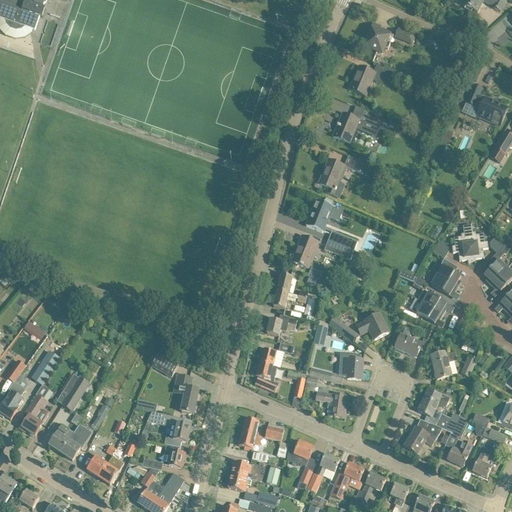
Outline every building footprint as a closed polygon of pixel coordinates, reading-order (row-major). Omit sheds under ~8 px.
[(2,0),(1,3),(0,3),(0,18),(6,21),(7,25),(10,29),(16,31),(21,30),(25,27),(35,31),(40,18),(42,18),(45,9),(43,8),(45,3),(46,3),(46,0),(2,0)] [(464,0),(461,6),(477,13),(483,1),(493,7),(492,9),(500,13),(506,1),(505,0),(504,0),(464,0)] [(374,25),(364,48),(382,55),(384,49),(388,51),(390,45),(387,43),(390,35),(381,31),(382,28),(374,25)] [(415,37),(399,30),(396,38),(412,44),(415,37)] [(449,56),(452,50),(441,45),(438,52),(449,56)] [(359,68),(349,91),(366,98),(376,75),(359,68)] [(381,77),(394,82),(398,73),(385,68),(381,77)] [(507,110),(493,103),(493,102),(486,99),(485,100),(479,97),(482,90),(474,87),(462,115),(476,121),(477,118),(500,127),(507,110)] [(369,113),(365,124),(395,136),(400,125),(369,113)] [(343,115),(333,138),(350,145),(359,122),(343,115)] [(442,141),(440,149),(445,151),(448,143),(452,133),(447,130),(442,141)] [(511,138),(505,134),(495,150),(490,159),(500,165),(505,157),(511,145),(511,138)] [(431,148),(428,157),(435,159),(438,150),(431,148)] [(354,172),(367,177),(371,167),(358,161),(354,172)] [(324,172),(319,185),(329,189),(327,194),(339,199),(345,186),(338,183),(345,168),(329,162),(328,164),(329,165),(326,173),(324,172)] [(343,212),(317,201),(313,212),(314,212),(308,227),(307,227),(322,234),(328,219),(338,223),(343,212)] [(485,243),(484,235),(476,236),(476,234),(473,234),(473,231),(464,232),(464,235),(461,235),(462,238),(454,239),(455,247),(452,248),(453,254),(459,254),(460,263),(468,261),(468,259),(475,258),(476,260),(484,259),(483,250),(488,250),(487,243),(485,243)] [(354,252),(358,243),(332,233),(329,241),(354,252)] [(303,268),(303,267),(308,269),(318,244),(302,238),(300,245),(301,245),(294,263),(293,262),(292,263),(301,267),(303,268)] [(350,261),(354,252),(329,241),(325,251),(350,261)] [(439,242),(436,248),(447,255),(449,253),(449,248),(439,242)] [(488,280),(486,282),(490,287),(507,270),(499,261),(505,254),(506,255),(510,251),(505,246),(497,254),(485,266),(489,271),(484,277),(488,280)] [(437,276),(458,289),(461,283),(459,281),(461,277),(453,272),(456,267),(444,260),(441,266),(443,267),(437,276)] [(490,287),(495,291),(497,289),(501,293),(511,281),(511,274),(507,270),(490,287)] [(282,276),(278,292),(288,295),(292,279),(282,276)] [(454,294),(458,289),(437,276),(431,287),(449,297),(452,293),(454,294)] [(416,281),(423,286),(427,288),(429,284),(418,277),(416,281)] [(420,291),(423,286),(416,281),(413,286),(420,291)] [(98,299),(108,302),(111,294),(101,291),(98,299)] [(278,292),(274,308),(285,311),(288,295),(278,292)] [(507,315),(511,309),(511,292),(501,304),(504,308),(502,310),(507,315)] [(423,304),(443,317),(447,311),(444,309),(447,305),(429,294),(423,304)] [(308,300),(307,312),(314,313),(315,301),(308,300)] [(443,317),(423,304),(417,314),(435,325),(437,321),(440,322),(443,317)] [(267,335),(277,337),(279,338),(280,332),(286,333),(286,331),(294,333),(297,320),(280,316),(279,322),(271,320),(267,335)] [(357,329),(358,330),(361,336),(370,331),(375,341),(389,334),(380,316),(366,323),(367,324),(357,329)] [(334,319),(328,326),(354,345),(359,337),(334,319)] [(29,322),(24,330),(40,341),(45,334),(29,322)] [(319,327),(316,339),(325,341),(328,329),(319,327)] [(401,336),(399,341),(395,350),(416,359),(422,345),(409,339),(412,332),(406,329),(402,337),(401,336)] [(425,338),(432,341),(436,332),(428,329),(425,338)] [(8,336),(10,333),(8,331),(5,334),(6,334),(2,338),(4,340),(8,336)] [(295,348),(281,345),(279,353),(293,356),(295,348)] [(263,350),(260,364),(277,369),(273,368),(277,352),(269,350),(269,352),(263,350)] [(60,360),(49,353),(32,380),(42,387),(60,360)] [(446,353),(441,355),(431,357),(437,381),(453,377),(449,364),(457,362),(455,354),(447,356),(446,353)] [(340,355),(338,377),(347,379),(347,380),(352,380),(362,381),(363,361),(360,361),(360,357),(340,355)] [(152,371),(172,382),(180,368),(161,357),(152,371)] [(477,362),(468,359),(460,375),(469,379),(477,362)] [(26,367),(18,362),(6,379),(14,384),(26,367)] [(301,363),(299,371),(306,372),(308,365),(301,363)] [(277,369),(260,364),(256,378),(259,378),(256,386),(275,394),(278,385),(273,384),(277,369)] [(308,377),(309,378),(318,379),(321,380),(330,383),(332,375),(311,369),(309,373),(308,373),(307,377),(309,377),(308,377)] [(301,400),(306,376),(289,372),(287,379),(298,382),(294,399),(301,400)] [(69,395),(80,379),(73,375),(63,391),(69,395)] [(177,376),(175,384),(172,395),(183,397),(182,402),(184,402),(181,413),(194,416),(199,391),(189,389),(191,379),(177,376)] [(307,379),(305,391),(313,393),(314,390),(316,390),(316,389),(318,379),(309,378),(309,379),(307,379)] [(80,379),(69,395),(62,407),(72,414),(89,385),(80,379)] [(14,384),(9,392),(11,394),(6,402),(0,410),(0,414),(11,421),(24,401),(20,398),(25,391),(14,384)] [(418,413),(427,417),(432,419),(438,406),(446,410),(451,400),(437,393),(436,395),(428,392),(418,413)] [(317,394),(316,403),(332,405),(330,417),(335,418),(334,419),(336,419),(336,418),(343,419),(347,398),(334,396),(333,396),(317,394)] [(43,425),(50,414),(43,410),(48,403),(37,396),(25,414),(30,417),(22,429),(35,437),(43,425)] [(457,412),(463,415),(470,399),(464,396),(457,412)] [(155,413),(157,404),(139,400),(137,409),(155,413)] [(511,429),(511,405),(511,406),(506,403),(498,424),(503,426),(511,429)] [(105,418),(110,410),(109,410),(104,407),(103,406),(97,418),(93,425),(98,429),(105,418)] [(77,414),(72,423),(79,427),(84,418),(77,414)] [(187,444),(191,429),(184,427),(185,420),(152,414),(148,423),(171,429),(169,439),(165,438),(164,445),(167,446),(180,449),(182,443),(187,444)] [(446,432),(445,432),(452,436),(452,434),(454,435),(461,419),(453,415),(451,420),(446,432)] [(486,430),(490,421),(476,415),(472,423),(486,430)] [(451,420),(442,416),(436,427),(442,430),(446,432),(451,420)] [(246,420),(242,433),(256,437),(260,421),(252,419),(252,421),(246,420)] [(454,435),(452,434),(452,436),(461,440),(469,423),(461,419),(454,435)] [(119,422),(114,433),(121,436),(125,425),(119,422)] [(432,447),(442,431),(442,430),(436,427),(431,425),(426,434),(425,434),(416,428),(405,447),(411,452),(413,453),(417,455),(425,442),(432,447)] [(49,447),(62,455),(70,442),(65,439),(69,432),(62,427),(58,434),(49,447)] [(265,439),(281,443),(284,431),(268,427),(265,439)] [(506,439),(491,432),(488,439),(503,446),(506,439)] [(256,437),(242,433),(239,447),(245,448),(244,451),(252,453),(253,446),(259,447),(261,438),(256,437)] [(70,442),(62,455),(73,462),(81,450),(81,449),(85,442),(79,438),(74,445),(70,442)] [(453,451),(448,461),(463,468),(473,447),(463,442),(458,453),(453,451)] [(124,456),(131,459),(136,447),(129,444),(124,456)] [(277,458),(285,460),(288,445),(280,444),(277,458)] [(309,462),(314,450),(300,444),(295,456),(288,453),(287,462),(301,468),(302,466),(306,468),(308,462),(309,462)] [(163,464),(162,466),(168,467),(172,468),(182,470),(185,456),(179,455),(180,449),(167,446),(165,455),(163,464)] [(111,447),(106,454),(113,459),(118,452),(117,451),(113,448),(111,447)] [(108,466),(99,479),(110,486),(116,478),(119,473),(113,469),(123,454),(118,452),(113,459),(108,466)] [(252,460),(260,462),(260,463),(267,464),(269,457),(254,454),(252,460)] [(478,461),(477,464),(472,473),(487,480),(492,468),(485,465),(489,458),(482,454),(478,461)] [(315,475),(308,491),(315,494),(326,470),(335,474),(340,461),(326,455),(320,468),(317,476),(315,475)] [(93,463),(87,471),(99,479),(108,466),(96,458),(93,463)] [(150,470),(159,472),(161,472),(163,464),(144,460),(142,468),(150,470)] [(235,463),(232,476),(247,480),(248,475),(250,475),(252,467),(235,463)] [(359,483),(360,481),(364,472),(349,465),(344,476),(340,475),(330,496),(342,501),(349,487),(352,480),(359,483)] [(127,472),(137,479),(140,475),(130,468),(127,472)] [(266,484),(276,487),(280,472),(270,469),(266,484)] [(155,479),(159,472),(150,470),(141,485),(148,489),(138,504),(149,511),(150,511),(165,490),(153,482),(156,479),(155,479)] [(297,489),(305,492),(313,473),(305,470),(297,489)] [(362,493),(359,491),(355,500),(367,505),(373,489),(381,493),(386,482),(371,475),(362,493)] [(251,487),(252,481),(247,480),(232,476),(228,489),(245,494),(247,486),(251,487)] [(0,477),(0,502),(4,506),(10,497),(12,494),(17,486),(4,477),(3,479),(0,477)] [(165,490),(150,511),(165,511),(169,508),(168,507),(170,503),(171,503),(181,488),(171,481),(165,490)] [(390,497),(396,499),(393,506),(395,506),(392,511),(406,511),(408,507),(403,505),(409,492),(395,486),(390,497)] [(27,492),(21,500),(20,502),(33,510),(39,500),(27,492)] [(257,503),(276,508),(279,498),(259,493),(257,503)] [(416,505),(413,511),(431,511),(435,503),(415,495),(411,503),(416,505)] [(313,501),(311,505),(318,508),(318,509),(319,510),(324,511),(327,503),(322,501),(320,504),(313,501)]
